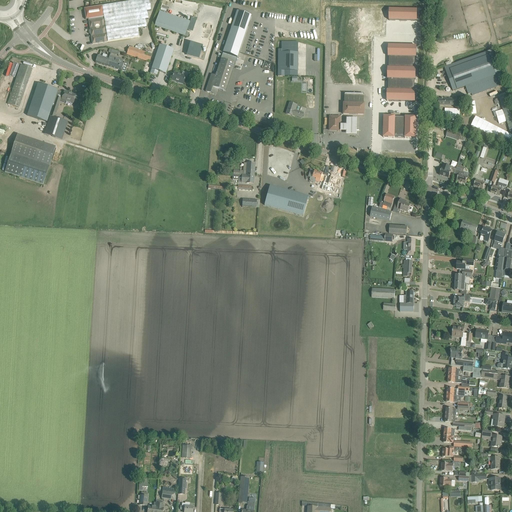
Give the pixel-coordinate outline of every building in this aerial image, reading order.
[(87,8),(92,44),(139,37),(134,1),(87,8)] [(160,12),(155,27),(185,37),(190,22),(195,24),(200,7),(185,2),(180,19),(160,12)] [(340,13),(340,37),(351,37),(351,36),(362,36),(362,37),(362,38),(373,38),(373,37),(385,37),(385,11),(373,11),(373,10),(362,10),(362,11),(351,11),(351,13),(340,13)] [(388,10),(388,21),(416,21),(416,10),(388,10)] [(237,12),(223,54),(237,58),(251,16),(237,12)] [(450,42),(463,40),(462,34),(449,36),(450,42)] [(298,42),(281,42),(281,50),(278,50),(277,77),(285,77),(285,76),(297,76),(298,42)] [(152,68),(150,73),(155,75),(155,74),(157,74),(158,72),(160,72),(166,74),(174,50),(160,45),(152,68)] [(129,47),(127,55),(153,64),(155,57),(152,56),(152,54),(129,47)] [(388,91),(388,103),(416,103),(416,92),(415,92),(415,81),(416,81),(417,70),(415,70),(416,58),(417,59),(417,47),(389,47),(389,58),(390,58),(390,69),(389,69),(388,80),(390,80),(389,91),(388,91)] [(466,87),(468,94),(471,93),(472,96),(477,94),(500,86),(499,81),(503,79),(493,50),(446,67),(447,71),(446,71),(453,91),(466,87)] [(207,92),(209,91),(210,91),(209,93),(216,95),(218,89),(226,92),(237,59),(222,54),(215,76),(211,74),(206,92),(207,92)] [(98,55),(95,63),(121,71),(122,71),(125,72),(128,64),(124,62),(124,64),(122,64),(124,60),(115,57),(110,56),(109,57),(107,56),(106,58),(98,55)] [(17,107),(22,92),(25,93),(29,80),(33,69),(21,65),(17,77),(8,104),(17,107)] [(340,68),(340,78),(344,78),(344,93),(363,94),(363,78),(365,78),(365,68),(340,68)] [(178,82),(183,84),(184,83),(184,82),(186,76),(174,72),(172,80),(176,82),(176,81),(178,82)] [(27,116),(47,123),(58,90),(38,84),(27,116)] [(60,102),(65,104),(66,101),(73,103),(76,95),(64,91),(62,99),(57,97),(44,134),(62,140),(60,139),(66,121),(55,118),(60,102)] [(344,104),(343,104),(343,114),(363,115),(363,104),(363,94),(344,93),(344,104)] [(499,97),(511,135),(511,134),(511,107),(508,94),(499,97)] [(290,103),(286,114),(292,116),(292,115),(302,118),(303,113),(300,112),(301,107),(297,106),(297,105),(290,103)] [(383,136),(383,138),(385,138),(395,138),(395,137),(405,137),(405,138),(416,138),(416,137),(417,117),(406,117),(406,118),(395,118),(395,117),(385,116),(384,116),(384,136),(383,136)] [(339,131),(339,128),(340,117),(330,117),(329,131),(339,131)] [(357,135),(357,119),(346,118),(346,125),(341,125),(341,131),(346,131),(346,135),(357,135)] [(453,131),(448,130),(446,136),(459,141),(460,140),(465,142),(467,136),(453,131)] [(11,154),(49,167),(55,148),(17,135),(11,154)] [(11,154),(5,172),(43,185),(49,167),(11,154)] [(490,182),(494,183),(498,172),(497,172),(498,170),(499,170),(502,163),(497,161),(490,182)] [(233,176),(232,180),(238,181),(238,183),(242,183),(246,183),(246,184),(250,184),(254,184),(254,176),(255,169),(255,164),(247,163),(247,171),(243,171),(243,175),(242,175),(240,175),(239,177),(233,176)] [(440,175),(449,178),(451,173),(455,174),(456,172),(456,169),(451,167),(444,165),(442,168),(440,175)] [(461,167),(458,166),(456,169),(456,172),(459,173),(457,181),(466,184),(468,177),(464,175),(464,173),(463,173),(465,168),(461,167)] [(315,181),(319,182),(322,173),(314,171),(312,177),(310,178),(309,180),(311,182),(315,183),(315,181)] [(329,175),(329,176),(325,174),(320,188),(325,189),(331,191),(334,183),(338,184),(340,178),(329,175)] [(476,180),(475,182),(474,187),(483,190),(485,183),(476,180)] [(493,185),(492,188),(491,193),(500,196),(504,184),(499,183),(497,187),(493,185)] [(264,206),(303,216),(308,197),(270,186),(264,206)] [(395,197),(387,195),(383,206),(391,208),(395,197)] [(259,208),(260,200),(257,200),(242,199),(242,207),(256,208),(259,208)] [(400,210),(408,213),(411,205),(406,204),(407,202),(404,201),(400,199),(397,208),(395,207),(393,212),(399,214),(400,210)] [(370,217),(390,221),(392,213),(372,208),(370,217)] [(478,227),(463,221),(461,227),(460,231),(469,235),(470,234),(475,235),(478,227)] [(407,235),(407,227),(390,226),(389,233),(407,235)] [(480,240),(488,243),(489,238),(490,238),(492,231),(484,228),(482,233),(480,240)] [(498,233),(496,238),(494,245),(502,247),(505,236),(498,233)] [(404,243),(404,250),(405,251),(408,251),(408,255),(414,256),(414,252),(415,252),(415,240),(408,240),(408,243),(405,243),(404,243)] [(487,261),(491,249),(487,247),(483,260),(487,261)] [(499,250),(496,272),(497,272),(496,279),(502,279),(502,272),(503,273),(503,271),(506,250),(501,248),(500,250),(499,250)] [(503,277),(504,278),(505,276),(510,277),(511,277),(511,272),(511,257),(511,258),(511,253),(511,251),(506,250),(503,271),(503,277)] [(412,261),(409,261),(404,261),(403,277),(409,277),(409,273),(411,273),(412,261)] [(463,263),(457,263),(457,270),(463,270),(462,273),(473,275),(473,271),(470,270),(470,266),(468,266),(468,264),(466,263),(463,263)] [(455,280),(454,282),(456,283),(457,283),(462,284),(465,284),(470,285),(470,278),(473,279),(473,275),(462,273),(462,276),(461,276),(459,276),(456,276),(456,280),(455,280)] [(454,284),(454,286),(455,287),(455,291),(457,291),(460,291),(461,291),(467,291),(470,291),(471,285),(470,285),(465,284),(462,284),(457,283),(456,283),(455,284),(454,284)] [(501,290),(491,288),(490,299),(499,301),(501,290)] [(372,298),(395,299),(395,290),(372,289),(372,298)] [(406,296),(404,296),(404,303),(401,303),(401,312),(414,312),(414,304),(414,292),(406,292),(406,296)] [(454,302),(454,306),(457,307),(457,308),(460,308),(460,307),(463,308),(464,301),(470,302),(471,296),(465,295),(464,295),(464,298),(455,297),(455,299),(455,300),(454,300),(454,302)] [(496,301),(487,299),(486,305),(490,305),(490,311),(495,312),(496,301)] [(511,305),(503,304),(502,313),(511,313),(511,305)] [(467,342),(467,347),(470,348),(471,343),(472,334),(468,334),(467,334),(464,334),(464,329),(453,327),(452,336),(453,336),(458,336),(463,337),(463,338),(462,342),(467,342)] [(481,342),(487,343),(487,340),(488,340),(489,332),(477,330),(476,338),(481,339),(481,342)] [(496,337),(496,343),(499,343),(506,344),(506,343),(509,343),(511,343),(511,334),(504,334),(504,335),(503,338),(499,337),(496,337)] [(451,365),(464,367),(473,368),(474,360),(464,359),(465,356),(462,355),(463,350),(451,348),(450,354),(451,354),(451,358),(457,359),(456,366),(452,365),(451,365)] [(503,353),(502,359),(504,360),(503,364),(500,363),(499,364),(498,364),(498,365),(498,366),(498,367),(498,368),(499,368),(500,368),(508,370),(509,370),(511,370),(511,369),(511,370),(511,362),(511,357),(508,357),(508,353),(503,353)] [(473,373),(473,378),(480,379),(482,369),(473,368),(464,367),(463,372),(473,373)] [(482,370),(481,378),(489,379),(496,380),(501,381),(500,388),(504,389),(509,389),(508,389),(509,383),(510,378),(508,377),(503,377),(497,376),(498,372),(491,371),(482,370)] [(455,376),(449,376),(448,383),(455,383),(462,384),(462,387),(470,387),(470,386),(476,386),(476,383),(470,383),(470,381),(458,380),(459,377),(455,376)] [(446,393),(446,396),(447,396),(449,396),(457,396),(461,397),(465,397),(465,391),(458,391),(458,390),(457,390),(454,389),(453,389),(448,389),(447,392),(446,393)] [(507,398),(502,397),(500,397),(498,409),(506,409),(507,405),(506,405),(507,402),(507,398)] [(453,409),(446,409),(445,422),(452,423),(453,423),(453,426),(459,427),(472,428),(475,428),(482,429),(483,424),(476,423),(475,424),(474,424),(455,423),(456,410),(453,409)] [(494,415),(493,420),(496,420),(495,427),(504,428),(504,427),(503,427),(504,420),(505,420),(505,416),(494,415)] [(502,437),(493,436),(491,447),(498,448),(499,448),(501,448),(502,437)] [(182,446),(182,458),(191,459),(191,446),(182,446)] [(449,450),(443,449),(443,457),(448,458),(448,457),(453,458),(454,448),(452,447),(449,447),(449,450)] [(500,458),(495,458),(491,458),(492,470),(500,470),(500,469),(499,469),(499,462),(500,462),(500,458)] [(449,464),(442,463),(442,471),(452,472),(453,464),(449,464)] [(472,475),(472,476),(469,476),(469,483),(472,483),(479,483),(479,480),(487,480),(487,475),(472,475)] [(249,478),(240,477),(238,503),(246,504),(249,478)] [(447,479),(441,478),(440,487),(447,487),(452,487),(452,480),(447,479)] [(143,483),(143,479),(139,479),(139,490),(142,491),(142,487),(148,487),(148,484),(143,483)] [(495,479),(491,479),(491,486),(492,491),(496,491),(501,491),(500,484),(500,482),(500,479),(495,479)] [(167,492),(162,491),(161,498),(170,500),(171,490),(167,489),(167,492)] [(141,495),(140,495),(139,505),(147,506),(148,496),(148,493),(141,492),(141,495)] [(241,511),(253,511),(254,511),(255,499),(249,498),(249,502),(248,502),(247,506),(246,510),(242,510),(241,511)] [(154,507),(148,506),(147,511),(155,511),(157,503),(157,501),(156,501),(156,503),(154,503),(154,507)] [(157,503),(155,511),(163,511),(164,508),(163,508),(163,502),(157,501),(157,503)] [(306,511),(330,511),(330,508),(334,508),(334,505),(302,502),(302,506),(307,507),(306,511)]
